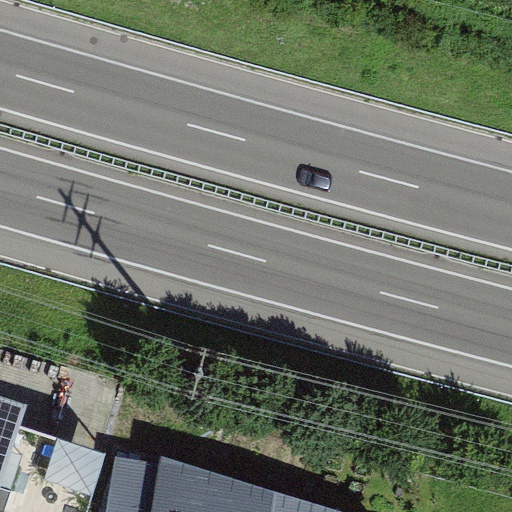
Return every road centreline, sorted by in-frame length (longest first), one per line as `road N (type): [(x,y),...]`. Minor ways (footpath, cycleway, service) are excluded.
road 1 (motorway): [(511,209),(0,68)]
road 2 (motorway): [(0,190),(511,330)]
